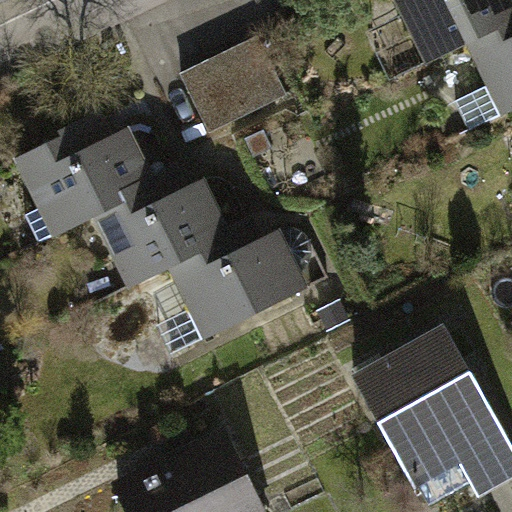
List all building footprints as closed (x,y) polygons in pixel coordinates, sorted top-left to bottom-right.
[(511,0),(397,0),(428,63),(469,43),(511,22),(511,0)] [(511,22),(469,43),(490,85),(458,101),(472,129),(511,109),(511,22)] [(261,39),(236,51),(263,108),(289,95),(261,39)] [(236,51),(210,64),(237,120),(263,108),(236,51)] [(210,64),(184,76),(212,132),(237,120),(210,64)] [(41,242),(99,213),(145,191),(140,182),(150,177),(126,129),(109,137),(98,115),(63,132),(66,138),(18,162),(41,208),(28,215),(41,242)] [(135,284),(174,265),(220,242),(216,233),(226,228),(202,180),(186,189),(174,165),(150,177),(140,182),(145,191),(99,213),(135,284)] [(250,217),(226,228),(216,233),(220,242),(174,265),(210,336),(306,289),(278,232),(262,240),(250,217)] [(447,331),(360,379),(431,506),(476,480),(481,489),(511,471),(511,447),(470,373),(483,366),(475,353),(463,360),(447,331)] [(229,439),(121,491),(131,511),(262,511),(265,511),(229,439)]
